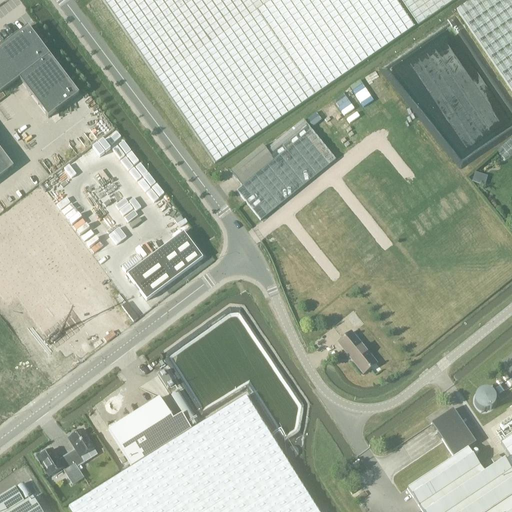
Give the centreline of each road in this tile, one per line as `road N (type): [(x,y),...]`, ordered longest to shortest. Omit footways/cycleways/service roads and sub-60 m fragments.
road 1 (unclassified): [(511,309),(406,395),(355,408),(320,386),(249,249)]
road 2 (unclassified): [(249,249),(0,441)]
road 3 (unclassified): [(249,249),(63,0)]
